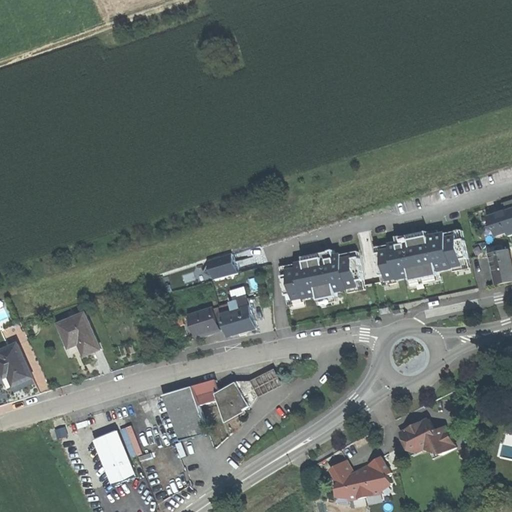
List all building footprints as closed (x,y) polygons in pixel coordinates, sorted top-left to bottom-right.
[(511,207),(487,216),(494,238),(507,233),(509,237),(511,235),(511,207)] [(398,238),(399,243),(375,248),(383,287),(407,282),(408,287),(443,280),(442,275),(470,269),(462,230),(434,236),(433,231),(414,235),(398,238)] [(367,289),(359,251),(335,255),(334,249),(316,253),(299,257),(300,262),(279,267),(287,305),(317,299),(318,304),(339,300),(338,294),(367,289)] [(508,282),(511,281),(511,255),(511,251),(491,255),(497,285),(508,282)] [(234,252),(210,260),(216,279),(241,272),(234,252)] [(246,332),(258,329),(249,300),(215,309),(202,314),(205,322),(195,325),(199,338),(215,333),(228,329),(230,337),(246,332)] [(90,355),(97,353),(82,317),(55,329),(65,352),(77,347),(82,359),(90,355)] [(14,347),(0,353),(0,376),(2,381),(6,380),(11,389),(19,385),(29,381),(14,347)] [(275,367),(242,386),(251,402),(284,384),(275,367)] [(250,409),(252,405),(245,393),(240,385),(234,384),(221,392),(218,380),(194,387),(201,407),(220,400),(228,422),(250,409)] [(211,435),(201,407),(194,387),(164,396),(182,443),(211,435)] [(162,414),(169,411),(164,397),(157,399),(162,414)] [(445,455),(460,447),(449,426),(439,432),(432,418),(420,425),(404,433),(412,448),(424,452),(425,451),(426,449),(432,450),(445,455)] [(118,431),(96,440),(115,487),(138,477),(118,431)] [(434,459),(445,455),(432,450),(434,459)] [(392,473),(383,456),(364,468),(366,470),(357,475),(356,473),(348,460),(332,470),(340,483),(338,496),(353,500),(358,500),(362,497),(369,497),(377,495),(383,493),(396,486),(388,474),(392,473)]
